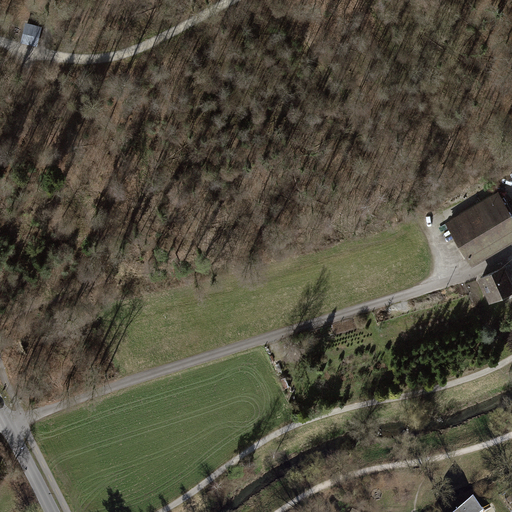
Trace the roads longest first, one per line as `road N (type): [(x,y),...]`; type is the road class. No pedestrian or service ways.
road 1 (track): [(162,511),(277,434),(327,413),(472,378),(511,357)]
road 2 (track): [(431,236),(281,0)]
road 3 (track): [(0,40),(46,56),(124,54),(233,0)]
road 4 (track): [(280,511),(334,481),(511,435)]
